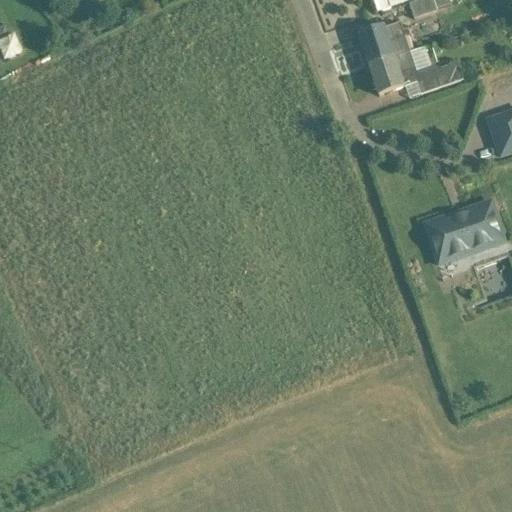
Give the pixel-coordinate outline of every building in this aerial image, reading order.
[(95,20),(106,8),(98,0),(89,0),(83,8),(95,20)] [(374,0),(379,14),(408,4),(407,0),(353,0),(354,2),(361,0),(374,0)] [(416,20),(449,10),(454,9),(450,0),(438,0),(434,2),(433,0),(427,0),(411,5),(416,20)] [(359,38),(369,67),(396,58),(411,53),(405,39),(400,24),(359,38)] [(379,98),(389,95),(417,85),(421,96),(463,82),(457,65),(441,71),(435,67),(432,68),(425,48),(411,53),(396,58),(369,67),(379,98)] [(511,114),(489,123),(501,159),(511,154),(511,114)] [(492,204),(425,227),(439,267),(505,244),(492,204)]
